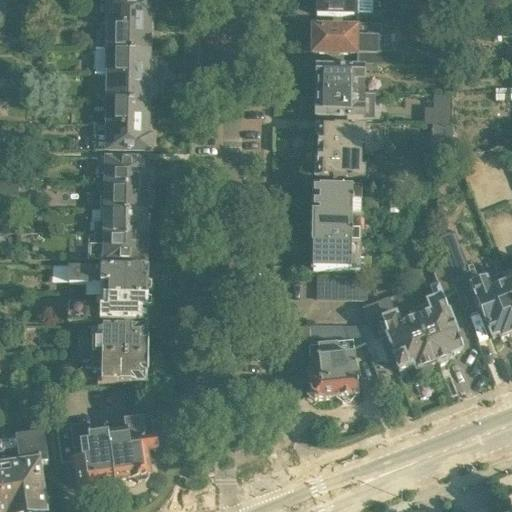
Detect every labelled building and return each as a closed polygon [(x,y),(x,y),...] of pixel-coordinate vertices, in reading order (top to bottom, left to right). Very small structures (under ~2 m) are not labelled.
[(104,0),(104,28),(149,29),(149,17),(153,17),(154,0),(143,0),(104,0)] [(358,25),(377,25),(383,25),(384,14),(371,14),(371,0),(312,0),(313,5),(316,5),(316,17),(358,17),(358,25)] [(376,39),(377,25),(358,25),(356,25),(355,29),(313,28),(313,54),(355,55),(355,54),(359,54),(358,66),(403,66),(403,53),(376,52),(376,39)] [(97,54),(149,55),(149,29),(104,28),(101,28),(101,37),(98,37),(97,54)] [(503,53),(505,59),(510,61),(511,60),(511,46),(506,48),(503,53)] [(149,55),(97,54),(95,54),(95,77),(107,78),(148,78),(149,55)] [(315,93),(315,95),(364,96),(364,84),(364,70),(315,69),(315,81),(311,82),(311,92),(315,93)] [(148,78),(107,78),(107,103),(148,104),(148,78)] [(364,96),(315,95),(315,97),(311,98),(310,108),(314,109),(314,120),(363,121),(364,96)] [(433,96),(433,109),(450,109),(450,97),(433,96)] [(147,127),(148,104),(107,103),(106,126),(147,127)] [(147,127),(106,126),(96,126),(95,152),(151,154),(151,137),(147,137),(147,127)] [(310,154),(361,156),(362,140),(365,140),(365,128),(333,128),(333,129),(315,129),(315,138),(311,138),(310,154)] [(436,141),(436,151),(452,150),(452,141),(436,141)] [(361,171),(361,156),(310,154),(310,170),(315,171),(314,180),(332,181),(332,182),(364,183),(365,171),(361,171)] [(105,160),(105,187),(146,187),(147,161),(105,160)] [(422,176),(397,175),(397,186),(422,188),(422,176)] [(0,209),(14,210),(15,184),(0,183),(0,209)] [(146,213),(146,187),(105,187),(104,212),(146,213)] [(313,213),(313,216),(361,217),(361,189),(314,188),(313,200),(311,202),(311,211),(313,213)] [(389,214),(398,214),(398,203),(390,202),(389,214)] [(145,238),(146,213),(104,212),(104,224),(93,224),(93,236),(104,236),(104,237),(145,238)] [(360,245),(361,217),(313,216),(313,224),(310,226),(310,235),(312,237),(312,244),(360,245)] [(511,302),(501,276),(478,285),(473,272),(469,273),(453,232),(435,240),(446,270),(453,286),(466,281),(469,289),(471,288),(491,340),(498,338),(500,341),(510,338),(511,338),(511,302)] [(145,264),(145,238),(104,237),(104,246),(88,245),(88,263),(145,264)] [(360,260),(360,245),(312,244),(312,247),(309,250),(309,258),(314,262),(313,273),(359,274),(359,278),(386,279),(386,268),(370,268),(370,261),(360,260)] [(145,297),(145,296),(149,293),(149,286),(146,282),(146,270),(69,268),(69,285),(103,285),(103,297),(145,297)] [(452,286),(453,286),(446,270),(433,275),(438,285),(430,288),(435,301),(425,305),(425,306),(412,311),(434,367),(435,366),(439,368),(446,366),(448,362),(450,361),(449,358),(463,353),(442,299),(455,294),(452,286)] [(511,271),(501,276),(511,302),(511,271)] [(358,282),(358,303),(369,303),(369,282),(358,282)] [(461,292),(456,294),(463,311),(468,309),(461,292)] [(145,325),(145,312),(148,310),(148,301),(145,298),(145,297),(103,297),(103,308),(68,307),(67,324),(145,325)] [(434,367),(412,311),(397,316),(370,326),(376,341),(386,337),(395,360),(393,361),(398,373),(413,367),(416,374),(434,367)] [(308,340),(348,341),(352,351),(365,346),(358,328),(309,327),(308,340)] [(101,339),(93,339),(92,374),(101,374),(100,385),(145,386),(145,375),(148,375),(148,340),(146,340),(146,329),(102,328),(101,339)] [(308,348),(310,373),(355,368),(354,357),(338,358),(336,345),(308,348)] [(307,373),(310,397),(307,400),(313,406),(316,402),(317,402),(337,401),(342,404),(349,403),(353,399),(358,399),(355,368),(310,373),(307,373)] [(45,388),(32,389),(35,413),(48,412),(45,388)] [(105,427),(112,483),(132,480),(137,484),(145,483),(149,478),(145,453),(155,452),(154,441),(153,441),(150,421),(141,423),(141,422),(105,427)] [(112,483),(105,427),(71,431),(72,441),(59,443),(62,464),(73,463),(74,474),(77,473),(79,492),(96,489),(95,485),(112,483)] [(43,511),(37,466),(47,465),(43,434),(15,438),(15,439),(0,441),(0,473),(5,511),(43,511)]
